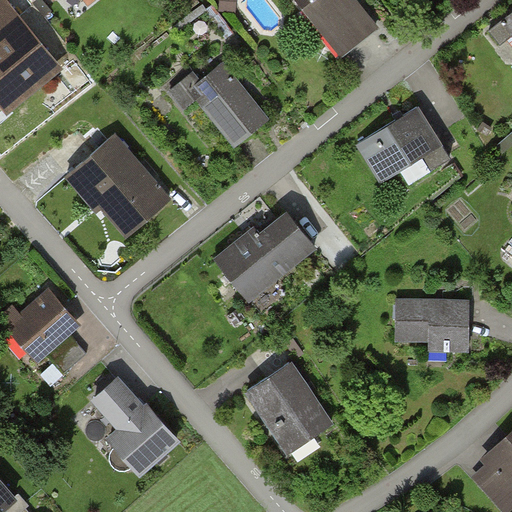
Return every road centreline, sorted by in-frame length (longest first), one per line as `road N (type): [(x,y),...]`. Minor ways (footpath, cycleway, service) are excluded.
road 1 (residential): [(109,302),(484,0)]
road 2 (residential): [(284,511),(109,302)]
road 3 (residential): [(353,511),(472,431),(511,392)]
road 4 (residential): [(109,302),(0,185)]
